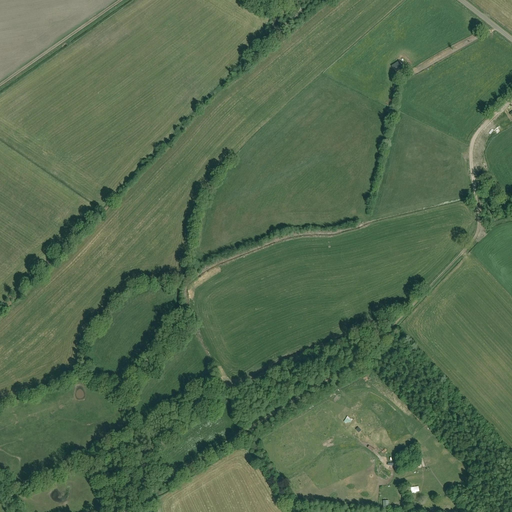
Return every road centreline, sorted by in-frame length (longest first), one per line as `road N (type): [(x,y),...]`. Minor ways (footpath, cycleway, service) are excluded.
road 1 (track): [(124,511),(355,363),(404,314),(475,235),(471,146),(511,97)]
road 2 (track): [(121,0),(0,85)]
